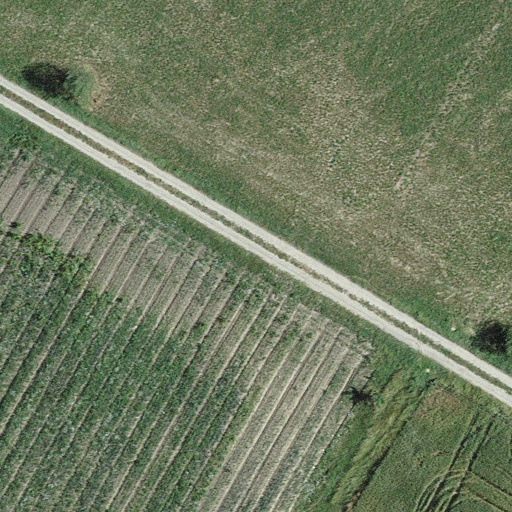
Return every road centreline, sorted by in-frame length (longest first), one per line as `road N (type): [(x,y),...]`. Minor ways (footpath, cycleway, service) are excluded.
road 1 (track): [(0,87),(511,393)]
road 2 (track): [(328,511),(425,342)]
